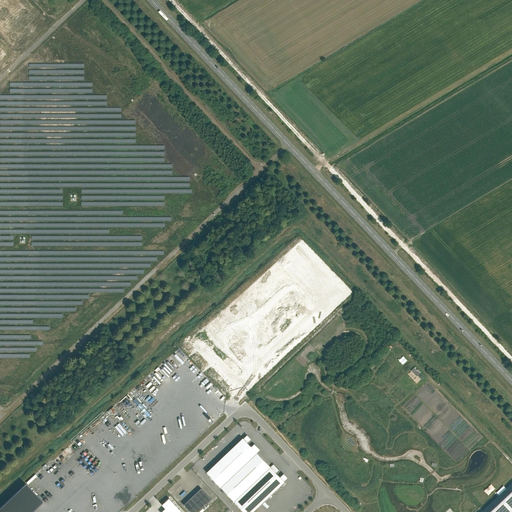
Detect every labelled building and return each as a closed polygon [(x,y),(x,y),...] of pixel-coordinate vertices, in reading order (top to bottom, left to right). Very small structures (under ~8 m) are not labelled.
[(300,242),(282,259),(330,310),(349,293),(300,242)] [(414,368),(411,371),(417,376),(420,374),(414,368)] [(257,453),(260,450),(254,444),(251,447),(243,438),(207,473),(221,487),(257,453)] [(257,453),(221,487),(234,502),(271,467),(257,453)] [(271,467),(256,481),(234,502),(243,511),(252,511),(284,482),(276,473),(279,470),(274,464),(271,467)] [(25,483),(0,507),(0,511),(31,511),(43,502),(25,483)] [(201,488),(183,505),(190,511),(198,511),(212,499),(201,488)] [(511,511),(511,490),(489,511),(511,511)] [(181,511),(172,502),(169,499),(162,505),(165,509),(161,511),(181,511)]
